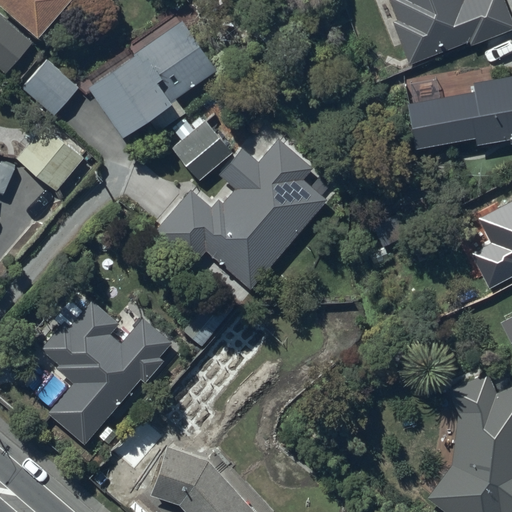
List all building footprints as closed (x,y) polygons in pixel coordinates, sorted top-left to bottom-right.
[(0,0),(0,4),(39,40),(74,0),(0,0)] [(463,0),(389,0),(398,21),(391,24),(408,65),(468,41),(471,48),(511,31),(511,28),(500,0),(464,0),(463,0)] [(94,84),(89,87),(124,139),(174,105),(173,103),(218,72),(184,21),(134,55),(129,47),(88,75),(94,84)] [(79,86),(47,58),(21,88),(53,116),(79,86)] [(511,144),(511,74),(472,81),(471,75),(406,87),(409,103),(406,103),(414,149),(474,139),(475,146),(508,141),(509,145),(511,144)] [(84,152),(41,117),(18,146),(24,151),(18,158),(58,191),(85,159),(81,156),(84,152)] [(233,149),(215,130),(182,161),(200,180),(233,149)] [(311,168),(279,140),(259,163),(242,149),(220,175),(237,189),(224,203),(220,199),(212,208),(192,190),(154,234),(193,267),(206,252),(249,289),(326,200),(301,179),(311,168)] [(408,237),(396,213),(371,225),(383,249),(408,237)] [(203,347),(235,308),(215,291),(183,330),(203,347)] [(71,325),(67,321),(41,350),(59,366),(58,368),(75,383),(49,412),(85,444),(142,380),(146,384),(166,362),(160,357),(173,343),(144,318),(121,343),(111,334),(120,324),(93,300),(71,325)] [(511,315),(500,322),(511,346),(511,315)] [(452,465),(427,497),(446,511),(511,511),(511,387),(496,394),(488,374),(448,391),(457,412),(452,465)] [(187,511),(258,511),(209,458),(169,444),(151,494),(181,505),(187,511)]
